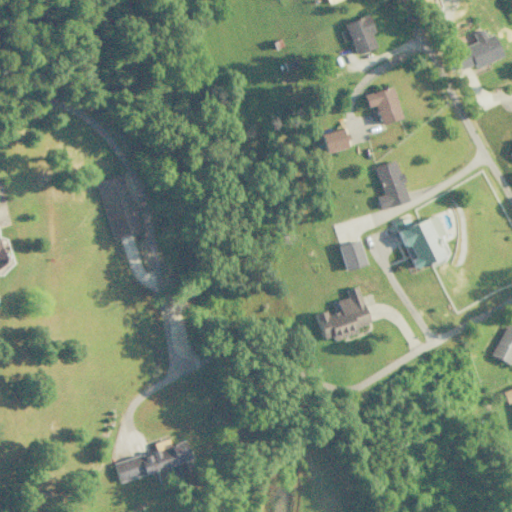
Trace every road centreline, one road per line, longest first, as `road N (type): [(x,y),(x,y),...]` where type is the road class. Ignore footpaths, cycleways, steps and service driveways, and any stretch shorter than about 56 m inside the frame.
road 1 (residential): [(0,100),(59,103),(86,117),(119,155),(141,205),(165,343),(177,362),(252,345),(344,389),(511,298)]
road 2 (residential): [(511,207),(394,0)]
